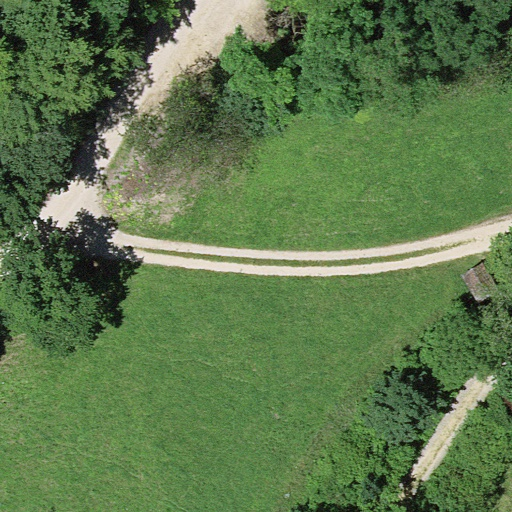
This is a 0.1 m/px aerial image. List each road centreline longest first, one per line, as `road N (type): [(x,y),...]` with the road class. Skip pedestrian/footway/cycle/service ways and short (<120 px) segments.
road 1 (track): [(511,231),(369,260),(288,263),(162,251),(57,224)]
road 2 (track): [(0,263),(57,224),(150,60),(203,0)]
road 3 (track): [(392,511),(511,339)]
